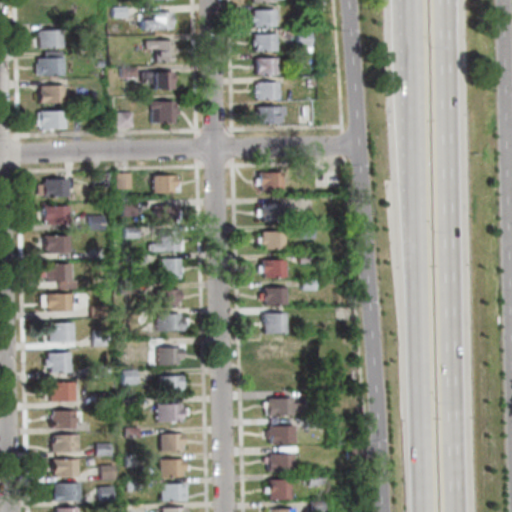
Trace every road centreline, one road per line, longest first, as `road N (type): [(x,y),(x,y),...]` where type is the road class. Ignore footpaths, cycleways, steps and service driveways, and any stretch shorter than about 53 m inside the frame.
road 1 (residential): [(222,511),(208,0)]
road 2 (motorway): [(459,511),(445,0)]
road 3 (motorway): [(413,48),(424,511)]
road 4 (secondary): [(511,437),(501,0)]
road 5 (secondary): [(357,143),(376,511)]
road 6 (residential): [(357,143),(0,154)]
road 7 (residential): [(7,511),(0,209)]
road 8 (secondary): [(347,0),(357,143)]
